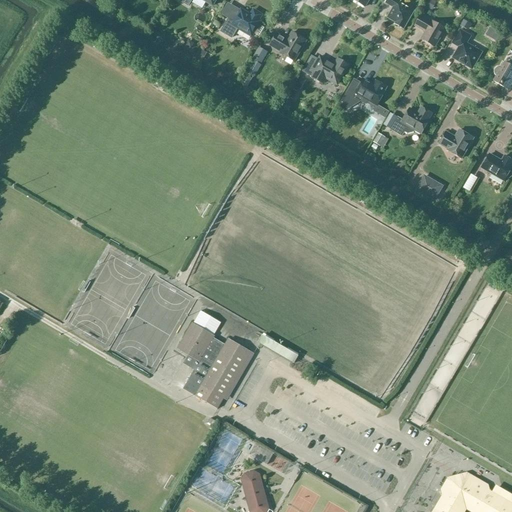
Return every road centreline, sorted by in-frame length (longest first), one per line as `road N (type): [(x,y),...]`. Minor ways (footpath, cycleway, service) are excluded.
road 1 (unclassified): [(391,506),(423,452),(273,366),(245,420),(380,499)]
road 2 (residential): [(511,117),(310,0)]
